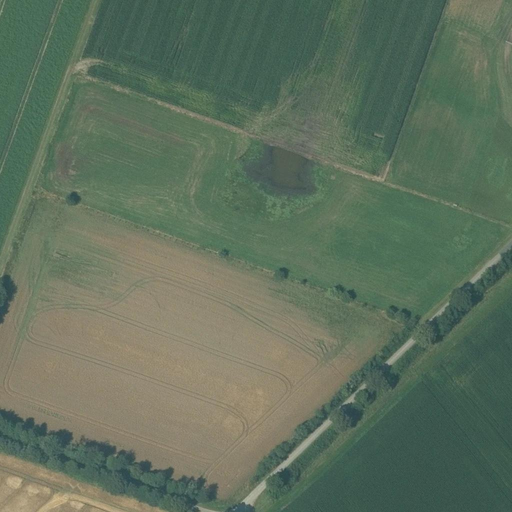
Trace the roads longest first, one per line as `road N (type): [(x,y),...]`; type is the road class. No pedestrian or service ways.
road 1 (unclassified): [(234,511),(511,243)]
road 2 (track): [(93,0),(0,246)]
road 3 (unclassified): [(0,440),(204,511)]
